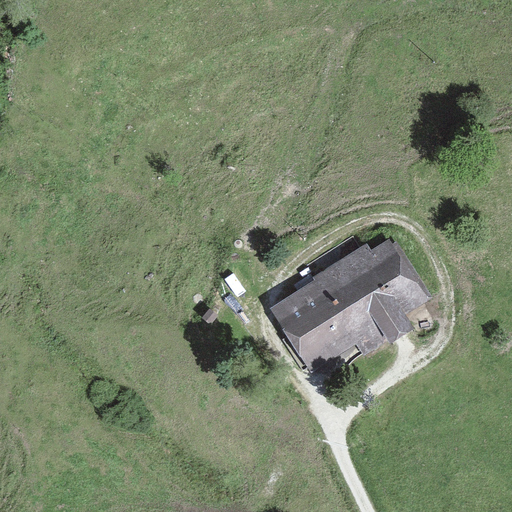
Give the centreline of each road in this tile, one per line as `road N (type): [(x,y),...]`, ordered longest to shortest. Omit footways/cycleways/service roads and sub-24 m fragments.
road 1 (track): [(426,0),(364,16),(343,48),(309,149),(261,250),(255,276),(265,329),(324,413)]
road 2 (track): [(364,16),(178,76),(64,189)]
